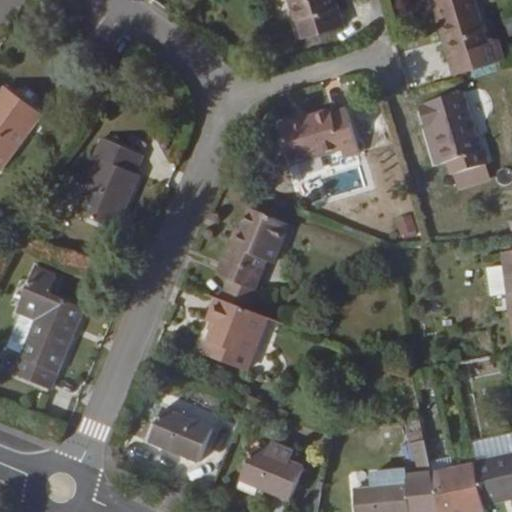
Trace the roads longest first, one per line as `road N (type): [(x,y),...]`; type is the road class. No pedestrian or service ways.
road 1 (residential): [(72,463),(95,430),(211,141),(217,106)]
road 2 (residential): [(217,106),(384,51)]
road 3 (residential): [(217,106),(199,65),(116,0)]
